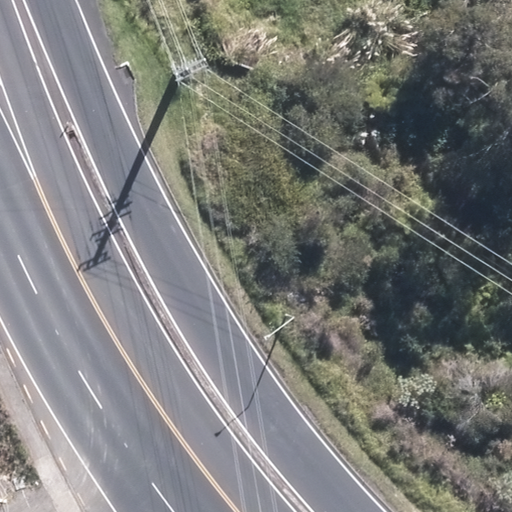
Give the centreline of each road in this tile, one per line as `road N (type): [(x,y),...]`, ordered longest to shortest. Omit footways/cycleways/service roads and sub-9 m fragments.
road 1 (primary): [(43,0),(202,313),(264,413),(349,511)]
road 2 (primary): [(0,183),(128,428),(191,511)]
